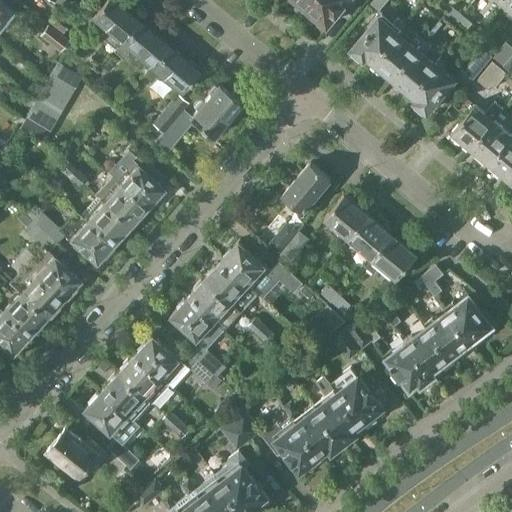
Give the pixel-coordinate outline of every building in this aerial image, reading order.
[(150,65),(167,44),(113,0),(102,0),(99,5),(90,15),(91,16),(85,24),(92,30),(99,23),(121,41),(113,50),(123,58),(130,49),(150,65)] [(311,0),(306,6),(326,23),(337,11),(341,14),(352,0),(311,0)] [(373,0),(371,3),(379,10),(387,0),(373,0)] [(511,0),(505,0),(503,3),(511,10),(511,0)] [(0,29),(13,14),(0,2),(0,29)] [(446,14),(456,22),(463,13),(453,5),(446,14)] [(49,22),(62,32),(71,21),(58,10),(49,22)] [(463,13),(456,22),(466,30),(473,22),(463,13)] [(371,63),(399,30),(405,23),(398,17),(392,24),(380,14),(353,48),(371,63)] [(68,39),(48,24),(39,34),(59,50),(68,39)] [(390,79),(423,39),(424,38),(417,31),(410,39),(399,30),(371,63),(390,79)] [(437,61),(436,61),(426,52),(432,45),(423,39),(390,79),(409,95),(437,61)] [(503,66),(511,53),(511,48),(504,42),(492,57),(503,66)] [(167,44),(150,65),(142,74),(150,81),(158,72),(180,91),(198,70),(167,44)] [(468,84),(493,55),(484,47),(459,77),(468,84)] [(441,56),(436,61),(437,61),(409,95),(428,110),(456,77),(442,66),(447,60),(441,56)] [(493,60),(478,79),(488,87),(490,84),(494,88),(507,72),(493,60)] [(50,73),(72,85),(78,74),(56,62),(50,73)] [(44,83),(65,96),(72,85),(50,73),(44,83)] [(37,95),(59,107),(65,96),(44,83),(37,95)] [(212,89),(188,118),(211,137),(240,102),(224,89),(217,83),(212,89)] [(151,123),(161,131),(187,100),(177,92),(151,123)] [(31,105),(53,117),(59,107),(37,95),(31,105)] [(453,130),(472,146),(494,119),(503,108),(495,100),(486,112),(475,103),(453,130)] [(25,115),(47,128),(53,117),(31,105),(25,115)] [(19,127),(41,139),(47,128),(25,115),(19,127)] [(490,161),(511,134),(511,133),(494,119),(472,146),(490,161)] [(162,132),(155,141),(165,149),(179,132),(169,124),(162,132)] [(511,171),(511,134),(490,161),(508,177),(511,171)] [(124,151),(107,170),(118,181),(146,206),(163,187),(136,162),(132,158),(139,151),(130,143),(123,150),(124,151)] [(70,160),(65,166),(82,181),(86,177),(77,169),(79,167),(70,160)] [(304,208),(330,177),(311,161),(285,192),(304,208)] [(61,170),(77,186),(82,181),(65,166),(61,170)] [(118,181),(102,199),(129,224),(146,206),(118,181)] [(326,215),(350,235),(369,212),(345,192),(326,215)] [(102,199),(85,218),(112,243),(129,224),(102,199)] [(29,209),(25,214),(57,242),(64,234),(95,262),(112,243),(85,218),(84,219),(74,209),(58,226),(40,209),(37,213),(32,209),(31,211),(29,209)] [(23,211),(17,219),(25,226),(23,229),(42,246),(26,264),(62,297),(79,279),(52,253),(49,250),(57,242),(25,214),(23,211)] [(350,235),(373,255),(393,231),(369,212),(350,235)] [(269,241),(280,250),(289,239),(279,230),(269,241)] [(299,230),(278,256),(288,264),(309,238),(299,230)] [(393,231),(373,255),(365,265),(374,273),(382,262),(398,275),(417,252),(393,231)] [(222,258),(258,292),(275,274),(294,292),(304,281),(278,258),(270,268),(265,264),(266,264),(239,239),(222,258)] [(204,277),(241,310),(258,292),(222,258),(204,277)] [(420,275),(435,294),(443,289),(435,279),(444,272),(436,263),(420,275)] [(26,264),(9,282),(17,290),(45,316),(62,297),(26,264)] [(188,295),(225,328),(241,310),(204,277),(188,295)] [(303,283),(297,290),(303,295),(309,288),(303,283)] [(332,303),(340,294),(329,283),(320,292),(332,303)] [(419,298),(408,285),(401,291),(411,303),(419,298)] [(17,290),(0,309),(28,334),(45,316),(17,290)] [(449,307),(474,340),(499,321),(486,305),(483,308),(470,291),(457,301),(455,298),(446,304),(449,307)] [(351,304),(340,294),(332,303),(343,313),(351,304)] [(193,352),(218,374),(226,365),(207,347),(225,328),(188,295),(170,314),(197,339),(201,342),(193,352)] [(328,306),(303,330),(317,343),(345,322),(328,306)] [(428,323),(454,356),(474,340),(449,307),(437,316),(434,313),(426,320),(428,323)] [(0,308),(0,343),(10,353),(28,334),(0,309),(0,308)] [(401,320),(394,310),(387,316),(394,325),(401,320)] [(256,316),(252,320),(272,339),(276,335),(256,316)] [(356,316),(345,326),(362,347),(372,339),(374,341),(381,336),(373,326),(367,330),(356,316)] [(268,343),(271,340),(272,339),(252,320),(249,324),(268,343)] [(408,339),(434,371),(454,356),(428,323),(416,332),(414,329),(406,335),(408,339)] [(362,347),(345,326),(333,335),(350,357),(362,347)] [(170,383),(169,384),(173,387),(190,367),(213,388),(223,378),(218,374),(193,352),(184,362),(153,333),(135,352),(170,383)] [(422,380),(434,371),(408,339),(396,348),(394,344),(384,351),(404,377),(406,376),(411,383),(419,377),(422,380)] [(154,401),(169,384),(170,383),(135,352),(119,370),(154,401)] [(372,361),(366,366),(371,373),(378,368),(372,361)] [(351,366),(331,381),(365,425),(378,414),(375,411),(383,404),(359,373),(357,374),(351,366)] [(101,389),(136,421),(154,401),(119,370),(101,389)] [(328,397),(318,405),(345,440),(365,425),(331,381),(325,374),(316,381),(328,397)] [(113,452),(127,464),(131,468),(141,457),(122,440),(138,423),(136,421),(101,389),(84,407),(115,436),(107,446),(113,452)] [(299,410),(291,400),(283,405),(291,416),(299,410)] [(298,420),(325,455),(345,440),(318,405),(298,420)] [(233,417),(249,437),(260,428),(245,408),(233,417)] [(165,414),(189,435),(193,431),(193,430),(170,409),(165,414)] [(184,440),(189,435),(165,414),(161,419),(184,440)] [(312,466),(325,455),(298,420),(296,422),(292,416),(291,417),(290,416),(280,424),(277,420),(262,433),(278,454),(285,448),(301,469),(309,462),(312,466)] [(237,446),(249,437),(233,417),(222,426),(237,446)] [(89,437),(85,442),(66,426),(46,450),(62,464),(60,467),(76,481),(89,465),(94,469),(108,452),(89,437)] [(357,444),(350,449),(358,458),(364,453),(357,444)] [(227,464),(216,472),(246,511),(251,511),(262,503),(259,500),(267,494),(246,466),(250,463),(239,449),(228,457),(227,464)] [(120,472),(127,464),(113,452),(106,461),(120,472)] [(196,465),(188,454),(176,462),(185,473),(196,465)] [(246,511),(216,472),(196,487),(214,511),(246,511)] [(144,502),(164,486),(156,476),(136,492),(144,502)] [(214,511),(196,487),(189,478),(181,484),(188,493),(176,503),(183,511),(214,511)] [(183,511),(176,503),(169,493),(161,499),(168,508),(167,510),(168,511),(183,511)]
